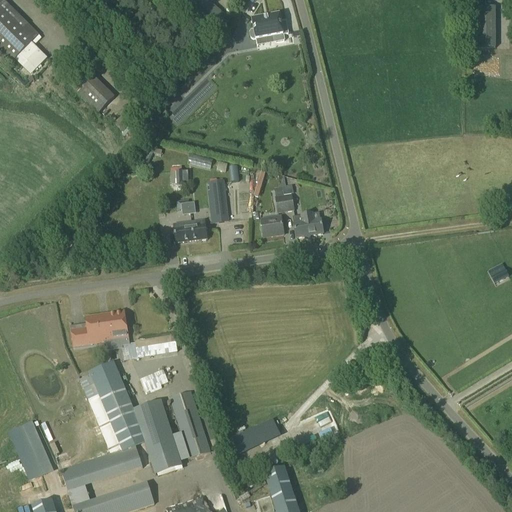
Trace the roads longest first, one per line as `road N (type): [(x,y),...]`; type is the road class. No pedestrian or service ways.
road 1 (unclassified): [(0,303),(358,244)]
road 2 (unclassified): [(511,481),(401,357),(383,327),(358,244)]
road 3 (unclassified): [(358,244),(299,0)]
